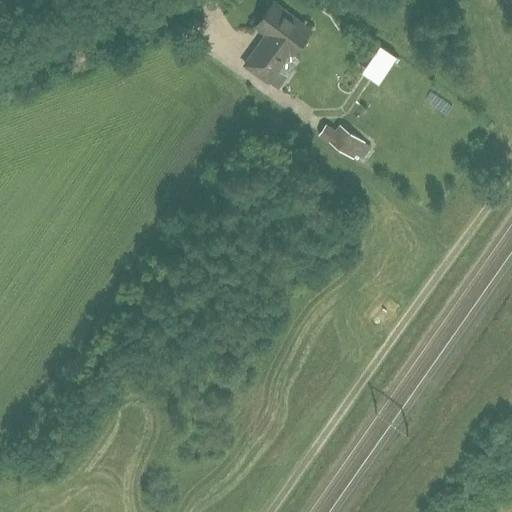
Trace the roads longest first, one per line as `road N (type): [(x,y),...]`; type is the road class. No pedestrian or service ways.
road 1 (track): [(511,170),(274,511)]
road 2 (unclassified): [(0,58),(156,0)]
